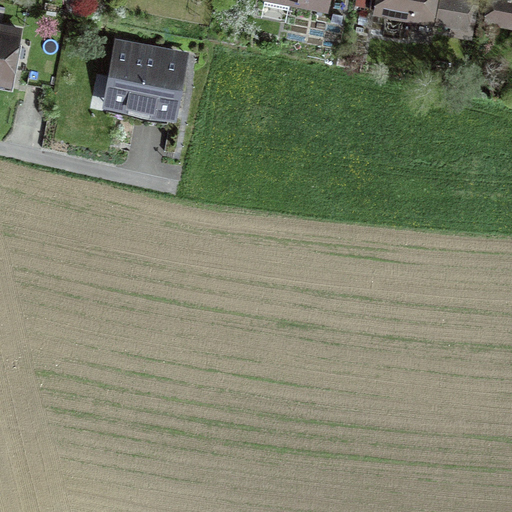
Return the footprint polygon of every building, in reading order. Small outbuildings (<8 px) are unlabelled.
[(266,0),(265,4),(285,8),(286,0),(302,0),(323,5),(323,0),(266,0)] [(377,0),(376,7),(428,19),(431,4),(444,7),(442,19),(466,24),(471,0),(377,0)] [(507,0),(486,0),(483,16),(502,21),(507,0)] [(0,77),(9,79),(18,29),(0,26),(0,77)] [(104,43),(93,109),(166,121),(178,55),(104,43)] [(42,85),(48,54),(34,51),(27,82),(42,85)]
